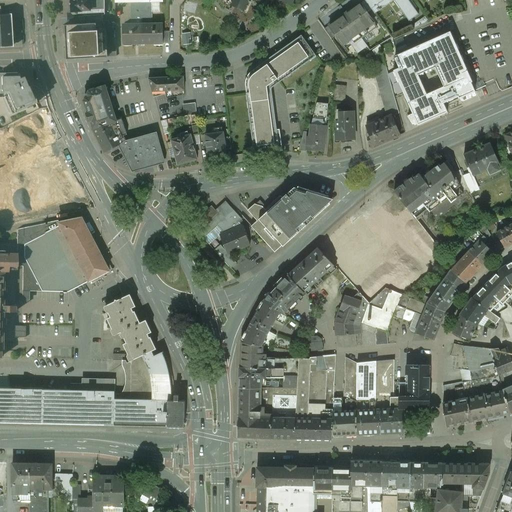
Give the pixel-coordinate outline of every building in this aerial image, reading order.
[(59,0),(60,15),(76,14),(75,12),(81,12),(81,11),(90,10),(89,0),(59,0)] [(104,0),(89,0),(90,10),(104,10),(104,0)] [(239,0),(236,7),(243,11),(248,0),(239,0)] [(371,9),(365,0),(364,0),(360,4),(367,13),(372,10),(371,9)] [(365,0),(371,9),(383,0),(393,0),(409,21),(418,15),(407,0),(365,0)] [(159,1),(152,2),(152,11),(160,11),(159,1)] [(152,2),(130,2),(131,24),(123,24),(123,44),(154,44),(154,45),(163,45),(163,43),(163,31),(163,23),(154,23),(154,24),(152,24),(152,11),(152,2)] [(360,4),(360,3),(345,14),(362,38),(377,27),(367,13),(360,4)] [(345,14),(329,25),(329,26),(336,35),(346,49),(353,44),(362,38),(345,14)] [(0,46),(11,46),(10,15),(1,15),(0,15),(0,46)] [(73,17),(61,18),(62,31),(74,31),(73,17)] [(104,21),(95,22),(95,27),(99,27),(99,30),(104,29),(104,21)] [(336,35),(329,26),(329,25),(324,29),(331,39),(336,35)] [(74,31),(62,31),(63,60),(106,58),(104,29),(99,30),(74,31)] [(475,92),(471,83),(472,83),(457,49),(450,33),(396,57),(397,58),(395,59),(400,68),(394,71),(418,125),(447,112),(443,104),(458,97),(459,99),(475,92)] [(260,70),(253,75),(252,76),(250,79),(249,82),(249,84),(249,87),(250,93),(246,93),(254,153),(272,151),(271,150),(276,150),(267,86),(277,79),(279,83),(316,56),(304,38),(268,64),(265,61),(258,66),(260,70)] [(362,38),(353,44),(358,52),(367,46),(362,38)] [(385,64),(373,67),(381,95),(393,92),(385,64)] [(0,97),(3,97),(10,114),(36,103),(26,81),(24,82),(22,77),(20,77),(19,74),(15,74),(15,73),(0,72),(0,97)] [(184,77),(148,78),(152,92),(165,91),(184,90),(184,77)] [(346,86),(335,85),(333,103),(344,104),(346,86)] [(106,87),(100,89),(100,88),(95,90),(95,89),(90,90),(88,93),(89,97),(86,98),(84,101),(86,106),(89,113),(88,113),(91,121),(93,128),(93,129),(117,121),(106,87)] [(393,92),(381,95),(388,117),(392,115),(399,113),(393,92)] [(165,94),(154,97),(160,121),(172,119),(165,94)] [(198,115),(198,103),(182,104),(183,115),(198,115)] [(327,104),(314,103),(312,125),(324,126),(327,104)] [(74,189),(38,112),(12,123),(48,201),(74,189)] [(353,112),(338,112),(338,122),(337,122),(337,131),(336,131),(336,140),(354,140),(353,112)] [(399,113),(392,115),(398,128),(403,127),(399,113)] [(388,117),(367,126),(371,137),(368,139),(372,148),(385,142),(391,139),(401,135),(398,128),(392,115),(388,117)] [(117,121),(93,129),(105,152),(121,144),(126,141),(123,136),(127,134),(122,119),(117,121)] [(312,125),(311,125),(310,133),(310,137),(308,137),(306,149),(307,150),(323,151),(326,126),(324,126),(312,125)] [(39,205),(3,127),(0,128),(0,187),(14,217),(39,205)] [(310,133),(304,132),(299,151),(307,152),(307,150),(306,149),(308,137),(310,137),(310,133)] [(130,140),(126,141),(121,144),(135,170),(163,161),(155,133),(130,140)] [(216,134),(206,135),(206,141),(206,142),(207,148),(208,156),(226,154),(226,150),(224,138),(223,133),(222,133),(216,134)] [(190,135),(172,140),(174,148),(176,155),(179,163),(197,158),(195,150),(193,142),(192,142),(190,135)] [(491,142),(478,148),(478,146),(473,148),(474,150),(464,154),(473,175),(487,170),(488,170),(488,171),(489,172),(490,173),(492,173),(494,173),(496,172),(497,172),(498,170),(498,169),(498,168),(499,167),(498,165),(500,164),(491,142)] [(423,178),(442,203),(448,198),(451,203),(463,193),(458,187),(461,186),(452,174),(449,171),(453,168),(447,161),(441,166),(439,164),(423,178)] [(463,193),(451,203),(448,198),(442,203),(429,212),(427,210),(416,219),(418,221),(421,218),(441,244),(478,210),(469,188),(464,176),(461,170),(452,174),(461,186),(458,187),(463,193)] [(442,203),(423,178),(419,173),(414,178),(413,176),(394,191),(407,208),(416,219),(427,210),(429,212),(442,203)] [(474,185),(469,173),(464,176),(469,188),(474,185)] [(290,191),(283,198),(281,196),(265,210),(262,207),(264,205),(260,200),(255,205),(255,204),(248,210),(257,221),(251,227),(275,252),(282,245),(283,246),(292,239),(291,239),(298,232),(299,233),(299,232),(306,225),(306,226),(307,225),(314,218),(314,219),(315,218),(314,218),(321,211),(322,212),(322,211),(327,206),(328,206),(330,204),(329,203),(328,198),(328,196),(325,195),(325,196),(318,194),(319,193),(318,193),(309,190),(308,190),(299,187),(298,186),(297,188),(298,188),(296,192),(296,193),(295,193),(291,192),(291,191),(290,191)] [(218,213),(206,224),(200,216),(191,224),(203,237),(217,224),(234,210),(226,202),(222,206),(224,208),(218,213)] [(212,206),(200,216),(206,224),(218,213),(212,206)] [(416,219),(407,208),(399,215),(400,217),(407,224),(438,259),(438,260),(439,261),(445,256),(418,221),(416,219)] [(234,210),(217,224),(225,233),(241,219),(234,210)] [(400,217),(386,229),(393,236),(407,224),(400,217)] [(110,271),(82,218),(59,223),(89,282),(110,271)] [(348,220),(318,248),(331,262),(339,254),(339,253),(335,249),(357,229),(348,220)] [(89,282),(59,223),(59,221),(17,229),(16,244),(16,253),(16,266),(22,267),(22,291),(69,292),(89,282)] [(438,259),(407,224),(393,236),(392,237),(415,263),(423,272),(438,260),(438,259)] [(511,224),(496,233),(504,248),(511,243),(511,224)] [(225,233),(221,235),(228,253),(250,244),(243,225),(225,233)] [(485,226),(479,232),(477,230),(469,238),(475,244),(468,251),(482,264),(494,253),(484,244),(491,236),(485,226)] [(350,263),(340,272),(363,297),(369,304),(386,289),(415,263),(392,237),(393,236),(386,229),(350,263)] [(228,253),(221,245),(215,250),(231,268),(237,263),(228,253)] [(318,248),(289,274),(305,292),(334,266),(331,262),(318,248)] [(482,264),(468,251),(465,255),(478,268),(482,264)] [(350,263),(340,252),(339,253),(339,254),(331,262),(334,266),(340,272),(350,263)] [(0,349),(1,349),(2,342),(2,312),(14,312),(14,306),(2,306),(3,272),(7,272),(7,266),(15,266),(16,266),(16,253),(0,253),(0,349)] [(478,268),(465,255),(451,270),(465,283),(478,268)] [(14,312),(2,312),(2,342),(14,342),(15,266),(7,266),(7,272),(3,272),(2,306),(14,306),(14,312)] [(450,269),(433,293),(427,293),(422,303),(427,305),(445,312),(465,283),(451,270),(450,269)] [(284,279),(282,278),(277,283),(279,285),(263,301),(284,315),(289,309),(291,311),(295,307),(293,306),(305,293),(305,292),(289,274),(284,279)] [(416,289),(406,284),(402,295),(410,298),(412,299),(416,289)] [(386,289),(369,304),(368,305),(394,314),(397,306),(406,309),(410,298),(386,289)] [(427,293),(416,289),(412,299),(422,303),(427,293)] [(130,294),(108,305),(111,311),(109,312),(111,317),(108,318),(112,328),(115,327),(119,334),(125,331),(127,337),(125,338),(127,343),(123,344),(128,354),(129,354),(128,355),(127,356),(129,360),(131,361),(157,349),(151,337),(150,337),(148,334),(152,332),(146,320),(140,323),(135,311),(134,311),(132,308),(136,306),(130,294)] [(361,301),(345,295),(340,308),(339,308),(334,322),(335,336),(337,336),(350,335),(356,334),(362,334),(361,326),(362,323),(368,305),(369,304),(363,297),(361,301)] [(412,299),(410,298),(406,309),(423,316),(427,305),(422,303),(412,299)] [(486,309),(472,298),(460,315),(475,324),(477,325),(484,316),(482,315),(486,309)] [(263,301),(249,324),(240,343),(261,346),(267,334),(276,320),(284,325),(288,317),(284,315),(263,301)] [(394,314),(368,305),(362,323),(368,325),(366,331),(375,334),(377,328),(387,332),(388,332),(394,314)] [(445,312),(427,305),(423,316),(416,333),(433,340),(445,312)] [(490,312),(486,309),(482,315),(484,316),(486,318),(490,312)] [(500,319),(490,312),(486,318),(496,325),(500,319)] [(475,324),(460,315),(453,332),(461,337),(462,336),(471,339),(472,335),(477,336),(477,330),(475,329),(477,325),(475,324)] [(375,334),(366,331),(368,325),(362,323),(361,326),(362,334),(363,345),(363,347),(376,345),(375,334)] [(27,336),(27,325),(15,325),(15,336),(27,336)] [(387,332),(377,328),(375,334),(376,345),(388,344),(387,332)] [(322,342),(310,343),(310,344),(311,351),(323,350),(322,342)] [(261,346),(240,343),(240,367),(265,368),(265,360),(265,354),(262,354),(262,346),(261,346)] [(463,346),(453,344),(451,355),(465,358),(463,346)] [(489,349),(463,346),(465,358),(468,371),(470,381),(463,383),(464,386),(464,388),(466,398),(471,421),(510,413),(489,349)] [(511,359),(507,348),(500,351),(498,348),(489,349),(510,413),(511,412),(511,359)] [(130,378),(169,373),(167,366),(165,360),(163,354),(162,352),(154,356),(152,351),(131,361),(130,378)] [(336,354),(310,357),(310,358),(299,357),(297,388),(297,395),(296,417),(296,418),(332,419),(333,412),(334,397),(336,354)] [(451,355),(445,354),(443,360),(443,365),(468,371),(465,358),(451,355)] [(357,363),(345,357),(344,396),(357,401),(357,363)] [(289,358),(273,359),(273,368),(284,368),(284,377),(283,382),(292,383),(292,373),(290,373),(291,361),(289,358)] [(273,359),(267,359),(265,360),(265,368),(273,368),(273,359)] [(130,400),(131,361),(128,363),(126,360),(123,360),(122,365),(124,369),(125,372),(126,376),(126,380),(126,384),(125,388),(122,394),(122,399),(130,400)] [(395,360),(377,361),(376,409),(380,409),(390,408),(390,397),(394,397),(395,360)] [(298,361),(291,361),(290,373),(292,373),(292,383),(297,383),(298,361)] [(377,361),(357,363),(357,401),(357,410),(376,409),(377,361)] [(430,365),(406,365),(406,397),(399,397),(399,409),(405,409),(431,409),(430,365)] [(240,367),(239,367),(239,376),(240,376),(239,387),(260,388),(260,377),(265,377),(265,372),(265,368),(240,367)] [(273,368),(265,368),(265,372),(271,372),(271,376),(284,377),(284,368),(273,368)] [(169,373),(130,378),(130,400),(168,400),(172,400),(171,387),(170,380),(169,373)] [(453,384),(443,386),(443,393),(455,391),(455,390),(454,390),(453,384)] [(260,388),(239,387),(239,416),(260,417),(260,388)] [(77,390),(0,388),(0,422),(77,424),(77,390)] [(115,391),(77,390),(77,424),(114,425),(115,399),(115,391)] [(297,395),(272,395),(271,417),(296,417),(297,395)] [(341,397),(334,397),(333,412),(341,411),(341,397)] [(394,397),(390,397),(390,408),(380,409),(381,434),(405,433),(405,409),(399,409),(399,397),(394,397)] [(466,398),(443,403),(446,426),(471,421),(466,398)] [(167,426),(168,400),(130,400),(122,399),(115,399),(114,425),(167,426)] [(168,400),(167,426),(167,427),(185,427),(185,401),(179,400),(175,400),(172,400),(168,400)] [(376,409),(357,410),(357,435),(381,434),(380,409),(376,409)] [(341,411),(333,412),(332,419),(332,435),(357,435),(357,410),(341,411)] [(239,416),(238,416),(237,437),(245,437),(246,437),(271,438),(271,417),(260,417),(239,416)] [(296,417),(271,417),(271,438),(295,438),(296,418),(296,417)] [(332,419),(296,418),(295,438),(331,439),(332,435),(332,419)] [(366,462),(351,462),(351,469),(351,481),(366,482),(366,462)] [(383,462),(366,462),(366,482),(382,482),(383,462)] [(398,463),(383,462),(382,482),(382,490),(387,490),(388,486),(398,486),(398,463)] [(30,464),(12,463),(12,500),(13,501),(18,501),(18,502),(30,502),(30,489),(30,464)] [(410,463),(398,463),(398,486),(398,487),(410,488),(410,463)] [(424,463),(410,463),(410,488),(414,488),(423,488),(423,487),(424,463)] [(443,463),(424,463),(423,487),(430,487),(440,487),(441,483),(443,463)] [(465,483),(466,464),(443,463),(441,483),(461,483),(465,483)] [(52,464),(30,464),(30,489),(48,489),(52,489),(52,464)] [(466,464),(465,483),(473,484),(473,488),(484,488),(486,482),(490,472),(490,464),(466,464)] [(286,468),(257,467),(257,479),(257,486),(258,486),(257,511),(313,511),(315,468),(286,468)] [(331,511),(332,468),(315,468),(313,511),(331,511)] [(351,469),(332,468),(331,511),(350,511),(351,481),(351,469)] [(511,471),(511,472),(496,511),(510,511),(511,508),(511,471)] [(73,474),(55,474),(55,487),(66,488),(66,492),(73,492),(73,485),(73,474)] [(121,477),(97,477),(97,481),(94,481),(93,500),(93,503),(104,503),(104,511),(112,511),(122,511),(123,503),(124,503),(124,482),(121,482),(121,477)] [(366,482),(351,481),(350,511),(367,511),(367,510),(366,482)] [(382,482),(366,482),(367,510),(382,510),(382,496),(382,490),(382,482)] [(461,483),(441,483),(440,487),(440,490),(461,492),(461,483)] [(398,486),(388,486),(387,490),(382,490),(382,496),(398,496),(398,487),(398,486)] [(410,488),(398,487),(398,496),(398,501),(409,501),(410,488)] [(430,497),(430,487),(423,487),(423,488),(423,500),(423,504),(436,505),(437,498),(430,497)] [(423,488),(414,488),(414,496),(418,496),(418,500),(423,500),(423,488)] [(48,489),(30,489),(30,497),(48,497),(48,489)] [(440,490),(438,490),(436,505),(435,511),(461,511),(462,508),(465,508),(465,495),(465,492),(461,492),(440,490)] [(481,496),(472,495),(465,495),(465,508),(465,509),(476,509),(481,496)] [(48,511),(48,497),(30,497),(30,502),(30,511),(48,511)] [(93,500),(78,500),(77,511),(94,511),(104,511),(104,503),(93,503),(93,500)] [(409,501),(398,501),(397,510),(409,506),(409,501)]
